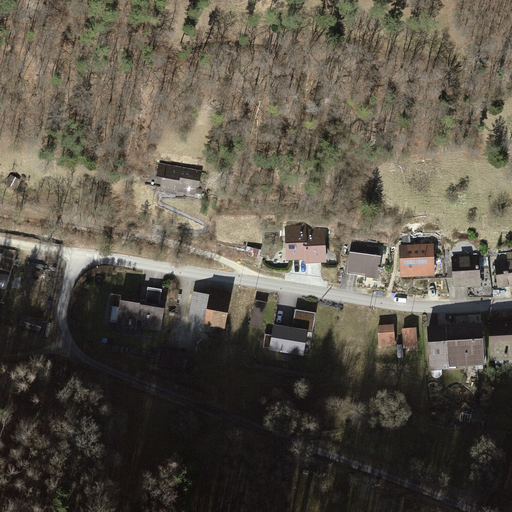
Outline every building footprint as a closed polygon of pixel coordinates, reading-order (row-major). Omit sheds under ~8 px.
[(209,167),(165,164),(164,177),(170,177),(169,192),(207,196),(209,167)] [(22,181),(12,176),(6,189),(17,193),(22,181)] [(310,225),(288,226),(290,258),(312,256),(311,229),(310,225)] [(331,228),(311,229),(313,263),(333,262),(331,228)] [(440,243),(405,246),(408,277),(442,274),(440,243)] [(385,247),(354,245),(352,272),(384,274),(385,247)] [(485,255),(458,258),(460,287),(488,285),(485,255)] [(511,261),(496,264),(499,287),(511,285),(511,261)] [(148,299),(163,301),(164,290),(150,287),(148,299)] [(237,292),(214,289),(214,294),(208,325),(230,329),(237,292)] [(214,294),(195,290),(189,321),(208,325),(214,294)] [(170,308),(125,298),(118,332),(138,336),(140,327),(165,333),(170,308)] [(269,303),(256,299),(250,326),(263,329),(269,303)] [(299,310),(296,324),(315,327),(318,314),(299,310)] [(23,314),(19,328),(39,334),(41,327),(43,321),(44,319),(34,316),(33,317),(23,314)] [(511,318),(491,320),(494,359),(511,358),(511,318)] [(308,327),(274,322),(271,348),(305,353),(308,327)] [(489,364),(486,323),(432,327),(435,368),(489,364)] [(396,325),(380,326),(380,347),(396,346),(396,325)] [(405,348),(420,348),(419,328),(404,329),(405,348)] [(192,353),(159,346),(158,354),(150,352),(148,363),(188,371),(192,353)]
